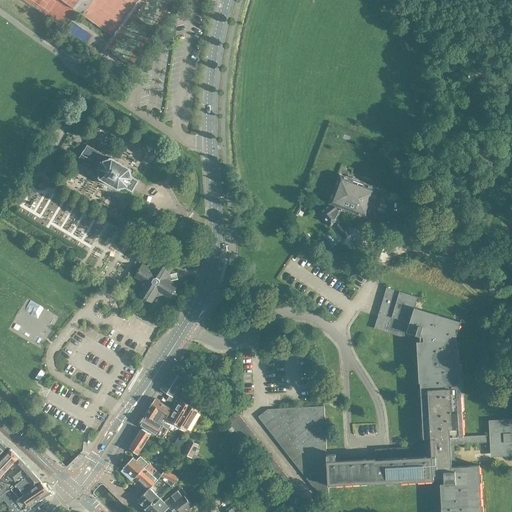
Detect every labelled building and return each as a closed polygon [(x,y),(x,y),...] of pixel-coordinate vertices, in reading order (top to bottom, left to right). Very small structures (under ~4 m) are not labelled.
[(61,49),(69,55),(73,51),(65,45),(61,49)] [(126,186),(133,190),(136,185),(139,180),(133,176),(131,171),(132,169),(111,157),(110,158),(87,145),(79,158),(98,168),(100,176),(99,177),(120,189),(121,188),(126,186)] [(330,204),(342,208),(367,218),(378,188),(339,174),(328,203),(330,204)] [(342,208),(330,204),(319,212),(330,227),(339,219),(338,217),(340,210),(341,211),(342,208)] [(357,239),(341,219),(333,225),(350,245),(357,239)] [(171,280),(170,274),(169,272),(173,266),(161,259),(158,265),(148,267),(142,264),(135,276),(140,279),(143,289),(139,295),(151,302),(155,296),(164,294),(170,298),(178,286),(172,282),(171,280)] [(329,498),(328,484),(368,482),(368,483),(434,480),(434,478),(444,477),(444,483),(440,483),(441,511),(481,511),(479,465),(455,466),(454,444),(490,442),(490,443),(504,456),(511,455),(511,418),(502,419),(490,433),(490,435),(463,436),(459,371),(458,371),(456,336),(461,321),(415,307),(418,297),(386,287),(374,328),(405,337),(407,331),(420,335),(420,341),(417,341),(419,383),(420,383),(423,438),(431,438),(432,456),(376,459),(376,458),(336,460),(336,454),(327,454),(326,448),(324,406),(268,409),(272,413),(275,417),(278,421),(281,425),(284,429),(287,432),(290,435),(293,439),(296,443),(299,447),(302,451),(305,454),(309,459),(312,463),(316,468),(319,472),(323,476),(327,481),(316,490),(323,499),(329,498)] [(34,380),(39,383),(45,375),(41,372),(34,380)] [(162,389),(172,396),(179,386),(187,392),(191,385),(183,380),(183,379),(173,372),(162,389)] [(173,395),(172,396),(171,395),(167,401),(177,407),(174,411),(156,400),(155,399),(145,414),(168,429),(170,426),(164,421),(166,417),(169,419),(186,430),(198,410),(189,405),(191,402),(183,399),(175,396),(173,395)] [(262,420),(272,413),(268,409),(267,409),(258,416),(262,420)] [(231,424),(240,417),(236,412),(227,419),(231,424)] [(264,424),(275,417),(272,413),(262,420),(264,424)] [(168,429),(145,414),(139,424),(143,427),(162,438),(167,430),(168,431),(164,437),(168,439),(173,431),(168,429)] [(240,417),(231,424),(235,430),(245,423),(240,417)] [(268,428),(278,421),(275,417),(264,424),(268,428)] [(271,432),(281,425),(278,421),(268,428),(271,432)] [(245,423),(235,430),(239,435),(249,428),(245,423)] [(274,436),(284,429),(281,425),(271,432),(274,436)] [(130,447),(138,454),(151,434),(142,428),(130,447)] [(249,428),(239,435),(243,441),(253,433),(249,428)] [(276,439),(287,432),(284,429),(274,436),(276,439)] [(279,443),(290,435),(287,432),(276,439),(279,443)] [(253,433),(243,441),(247,445),(257,438),(253,433)] [(247,445),(243,441),(239,435),(233,440),(241,450),(247,446),(247,445)] [(282,447),(293,439),(290,435),(279,443),(282,447)] [(257,438),(247,445),(247,446),(251,450),(261,442),(257,438)] [(188,439),(183,452),(192,458),(199,445),(188,439)] [(285,451),(296,443),(293,439),(282,447),(285,451)] [(261,442),(251,450),(254,454),(264,447),(261,442)] [(288,454),(299,447),(296,443),(285,451),(288,454)] [(264,447),(254,454),(258,458),(268,451),(264,447)] [(291,458),(302,451),(299,447),(288,454),(291,458)] [(0,478),(16,461),(20,457),(11,449),(0,460),(0,478)] [(268,451),(258,458),(261,463),(271,456),(268,451)] [(295,462),(305,454),(302,451),(291,458),(295,462)] [(298,466),(309,459),(305,454),(295,462),(298,466)] [(134,477),(137,480),(150,465),(140,456),(136,459),(133,456),(123,467),(120,471),(126,475),(131,480),(134,477)] [(271,456),(261,463),(265,467),(274,460),(271,456)] [(17,461),(16,461),(0,478),(0,501),(0,502),(4,499),(36,475),(20,458),(17,461)] [(301,471),(312,463),(309,459),(298,466),(301,471)] [(274,460),(265,467),(268,472),(278,465),(274,460)] [(312,463),(301,471),(305,475),(316,468),(312,463)] [(147,489),(150,487),(161,475),(161,474),(150,465),(137,480),(147,489)] [(278,465),(268,472),(272,477),(282,470),(278,465)] [(316,468),(305,475),(308,480),(319,472),(316,468)] [(164,469),(161,475),(175,483),(178,477),(164,469)] [(282,470),(272,477),(276,482),(286,475),(282,470)] [(312,485),(323,476),(319,472),(308,480),(312,485)] [(44,483),(36,475),(4,499),(8,505),(18,499),(19,501),(44,483)] [(286,475),(276,482),(280,487),(290,480),(286,475)] [(327,481),(323,476),(312,485),(316,490),(327,481)] [(290,480),(280,487),(284,492),(294,485),(290,480)] [(52,492),(44,483),(19,501),(23,507),(39,498),(40,500),(52,492)] [(294,485),(284,492),(289,497),(298,490),(294,485)] [(150,487),(147,489),(138,499),(138,500),(138,502),(142,505),(143,505),(146,507),(145,508),(147,510),(159,497),(150,487)] [(147,510),(148,511),(178,511),(180,511),(183,511),(200,499),(191,489),(185,494),(181,487),(170,495),(171,496),(168,498),(164,501),(159,497),(147,510)] [(298,490),(289,497),(292,502),(302,495),(298,490)] [(302,495),(292,502),(297,508),(306,500),(302,495)]
